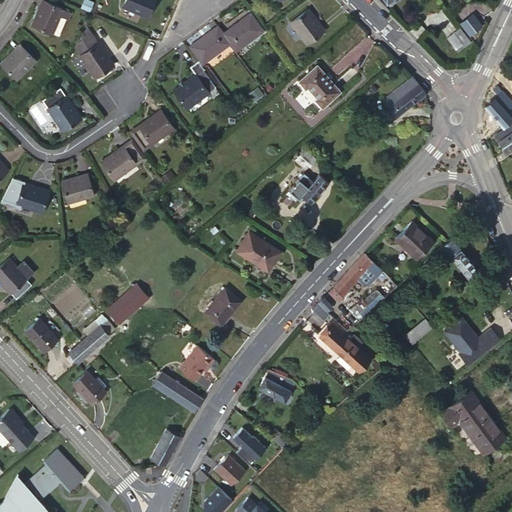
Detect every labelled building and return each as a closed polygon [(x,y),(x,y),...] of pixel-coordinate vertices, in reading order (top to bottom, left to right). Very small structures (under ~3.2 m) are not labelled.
[(59,14),(66,17),(69,10),(43,0),(41,0),(32,23),(52,32),(59,14)] [(153,0),(125,0),(123,5),(147,15),(153,0)] [(323,29),(306,8),(289,21),(307,43),(323,29)] [(229,43),(235,50),(262,30),(250,13),(222,33),(229,43)] [(58,35),(66,17),(59,14),(52,32),(58,35)] [(475,23),(469,16),(462,21),(468,28),(475,23)] [(222,33),(217,25),(189,46),(202,63),(229,43),(222,33)] [(95,76),(112,64),(86,26),(74,45),(95,76)] [(455,48),(468,38),(460,27),(446,37),(455,48)] [(469,40),(468,38),(455,48),(457,50),(469,40)] [(34,59),(19,44),(1,63),(16,78),(34,59)] [(195,74),(174,90),(187,107),(215,86),(202,69),(203,68),(203,67),(197,59),(189,66),(195,74)] [(323,78),(326,75),(315,64),(297,80),(304,89),(306,87),(315,97),(313,99),(321,107),(339,90),(329,78),(326,81),(323,78)] [(424,93),(411,76),(391,92),(397,98),(386,107),(394,117),(424,94),(424,93)] [(496,95),(501,91),(497,86),(492,91),(496,95)] [(494,118),(503,127),(511,118),(501,107),(509,100),(501,91),(496,95),(493,98),(492,97),(483,105),(492,115),(494,118)] [(381,100),(386,107),(397,98),(391,92),(381,100)] [(63,129),(80,117),(65,95),(48,108),(63,129)] [(172,126),(160,109),(131,130),(143,147),(172,126)] [(511,123),(494,135),(505,151),(511,146),(511,123)] [(142,157),(130,140),(101,161),(113,178),(142,157)] [(303,149),(297,156),(306,163),(309,166),(315,158),(303,149)] [(306,163),(297,156),(294,159),(303,166),(306,163)] [(309,201),(327,180),(318,173),(312,179),(303,172),(289,189),(298,197),(301,194),(309,201)] [(92,193),(85,173),(61,181),(67,201),(92,193)] [(47,190),(22,182),(16,202),(41,210),(47,190)] [(405,245),(404,248),(415,257),(433,238),(412,219),(394,239),(400,245),(402,243),(405,245)] [(279,250),(247,231),(236,250),(267,269),(279,250)] [(450,236),(447,238),(448,239),(435,250),(441,257),(448,251),(468,276),(476,268),(450,236)] [(380,268),(363,251),(328,290),(338,299),(368,266),(372,269),(375,267),(377,270),(380,268)] [(31,283),(8,257),(0,264),(0,280),(15,297),(31,283)] [(497,286),(507,282),(502,271),(494,279),(497,286)] [(358,317),(395,284),(389,276),(363,299),(361,298),(350,308),(358,317)] [(148,297),(136,283),(107,307),(119,321),(148,297)] [(219,324),(239,300),(223,287),(204,310),(219,324)] [(312,304),(313,306),(322,314),(331,303),(322,295),(317,301),(316,300),(312,304)] [(460,315),(443,329),(459,350),(458,352),(467,363),(498,337),(490,326),(476,337),(460,315)] [(57,337),(38,316),(24,329),(43,351),(57,337)] [(411,341),(430,325),(424,317),(405,333),(411,341)] [(106,318),(81,340),(68,350),(77,360),(108,334),(113,326),(106,318)] [(349,338),(342,332),(331,323),(320,336),(358,369),(369,356),(357,346),(362,340),(353,333),(349,338)] [(196,344),(178,367),(193,380),(203,368),(212,357),(196,344)] [(212,357),(203,368),(205,370),(214,359),(212,357)] [(284,399),(295,381),(293,379),(268,368),(258,385),(284,399)] [(103,387),(95,379),(86,369),(71,382),(91,404),(106,390),(103,387)] [(194,410),(202,398),(160,370),(152,382),(194,410)] [(98,376),(95,379),(103,387),(106,385),(98,376)] [(470,389),(441,411),(451,423),(458,417),(483,450),(505,434),(470,389)] [(318,410),(322,405),(314,398),(310,403),(318,410)] [(8,408),(0,414),(0,429),(18,450),(33,436),(15,416),(15,413),(12,409),(8,409),(8,408)] [(236,451),(249,462),(255,456),(255,457),(266,446),(253,434),(252,436),(242,426),(233,436),(242,445),(236,451)] [(172,451),(180,436),(166,428),(157,442),(172,451)] [(283,447),(290,439),(277,429),(271,437),(275,440),(283,447)] [(150,455),(165,463),(172,451),(157,442),(150,455)] [(45,463),(24,481),(26,484),(26,486),(33,491),(32,493),(38,498),(59,479),(68,489),(83,475),(57,447),(42,459),(45,463)] [(231,483),(245,469),(228,453),(215,467),(231,483)] [(26,484),(24,481),(17,473),(1,502),(0,502),(0,511),(49,511),(45,509),(46,507),(39,501),(40,499),(38,498),(32,493),(33,491),(26,486),(26,484)] [(220,511),(233,499),(219,486),(205,500),(209,505),(205,510),(207,511),(220,511)] [(236,510),(238,511),(265,511),(248,496),(236,510)]
